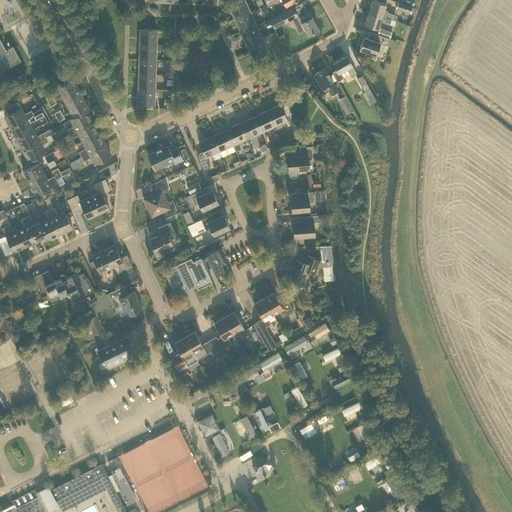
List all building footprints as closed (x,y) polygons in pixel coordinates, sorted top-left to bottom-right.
[(244,0),(236,0),(228,4),(234,18),(250,11),(244,0)] [(385,14),(382,13),(386,3),(376,0),(372,0),(369,11),(391,19),(393,14),(386,11),(385,14)] [(397,2),(395,8),(414,14),(416,8),(403,4),(397,2)] [(286,22),(293,18),(296,25),(295,25),(299,33),(306,30),(308,34),(318,29),(312,16),(311,16),(309,11),(302,15),(299,17),(293,7),(282,13),(286,22)] [(256,24),(250,11),(234,18),(240,31),(256,24)] [(378,28),(381,18),(384,19),(383,21),(394,25),(396,20),(391,19),(369,11),(365,24),(378,28)] [(281,14),(270,19),(273,25),(284,19),(281,14)] [(262,38),(256,24),(240,31),(247,45),(262,38)] [(390,37),(391,31),(380,27),(378,33),(390,37)] [(156,44),(157,29),(140,28),(139,43),(156,44)] [(368,37),(364,36),(359,49),(367,51),(366,54),(373,56),(374,53),(376,54),(379,42),(394,47),(396,40),(389,38),(370,32),(368,37)] [(0,70),(20,60),(13,46),(6,49),(0,38),(0,70)] [(262,38),(247,45),(253,58),(268,51),(262,38)] [(156,44),(139,43),(139,58),(156,59),(156,44)] [(165,50),(165,58),(173,59),(173,50),(165,50)] [(352,65),(347,55),(333,63),(337,69),(332,72),(338,81),(344,77),(341,71),(347,68),(351,76),(356,73),(352,65)] [(156,59),(139,58),(138,73),(155,74),(156,59)] [(333,81),(325,67),(314,73),(317,78),(311,81),(318,94),(324,91),(322,88),(327,85),(332,94),(338,90),(333,81)] [(138,73),(138,88),(155,88),(155,74),(138,73)] [(371,103),(376,100),(362,75),(357,78),(371,103)] [(73,78),(57,87),(61,94),(77,86),(73,78)] [(61,94),(65,102),(81,93),(77,86),(61,94)] [(154,104),(155,88),(138,88),(137,103),(154,104)] [(65,102),(69,109),(85,101),(81,93),(65,102)] [(85,101),(69,109),(73,117),(86,110),(87,110),(89,109),(85,101)] [(290,113),(285,116),(280,104),(266,110),(274,126),(286,120),(288,125),(294,122),(290,113)] [(350,104),(344,108),(345,109),(347,113),(353,109),(351,105),(350,104)] [(31,109),(31,110),(24,114),(20,107),(5,116),(11,127),(42,110),(39,105),(31,109)] [(33,129),(29,123),(44,114),(42,110),(11,127),(17,138),(33,129)] [(86,110),(73,117),(70,118),(74,125),(67,129),(69,134),(93,121),(87,110),(86,110)] [(274,126),(266,110),(253,116),(260,132),(274,126)] [(260,132),(253,116),(239,123),(247,138),(260,132)] [(69,134),(72,138),(79,134),(83,141),(99,132),(93,121),(69,134)] [(236,150),(241,148),(238,142),(247,138),(239,123),(226,129),(233,144),(236,150)] [(36,136),(33,129),(17,138),(23,149),(46,137),(45,136),(43,132),(36,136)] [(212,135),(220,151),(233,144),(226,129),(212,135)] [(83,141),(86,148),(79,151),(81,156),(105,143),(99,132),(83,141)] [(212,154),(214,159),(222,155),(220,151),(212,135),(199,141),(203,151),(197,154),(203,169),(205,168),(210,165),(206,157),(212,154)] [(41,145),(48,141),(46,137),(23,149),(29,160),(45,152),(41,145)] [(84,160),(91,156),(95,163),(111,154),(105,143),(81,156),(82,156),(78,158),(80,162),(84,160)] [(170,150),(167,145),(148,154),(155,169),(174,160),(176,163),(183,160),(177,147),(170,150)] [(300,155),(287,156),(288,171),(288,172),(289,174),(289,175),(290,175),(291,176),(292,176),(293,177),(294,176),(295,176),(296,176),(297,175),(297,174),(297,173),(298,172),(298,171),(297,170),(309,170),(308,157),(313,156),(312,145),(299,146),(300,155)] [(75,160),(69,163),(72,169),(78,166),(77,164),(75,160)] [(223,162),(218,165),(221,171),(226,168),(223,162)] [(27,179),(43,171),(39,163),(23,171),(27,179)] [(47,178),(43,171),(27,179),(31,187),(47,178)] [(51,186),(47,178),(31,187),(35,194),(51,186)] [(105,178),(94,184),(98,192),(90,195),(99,213),(109,208),(102,193),(110,189),(105,178)] [(152,216),(165,210),(167,214),(178,209),(174,201),(168,203),(163,192),(169,190),(163,178),(148,185),(152,194),(144,197),(152,216)] [(198,181),(187,186),(191,194),(201,189),(202,189),(198,181)] [(204,195),(201,189),(191,194),(190,194),(195,205),(199,203),(202,210),(218,203),(213,191),(204,195)] [(324,189),(314,191),(315,200),(325,199),(324,189)] [(298,191),(299,197),(291,198),(292,211),(309,210),(309,201),(313,201),(312,190),(298,191)] [(67,199),(72,211),(82,206),(88,218),(99,213),(90,195),(80,200),(77,194),(67,199)] [(24,202),(20,204),(23,211),(24,214),(25,217),(30,215),(28,211),(27,209),(24,202)] [(65,211),(57,214),(54,207),(49,209),(61,233),(72,227),(65,211)] [(49,218),(42,221),(41,222),(48,235),(49,238),(61,233),(49,209),(45,211),(49,218)] [(212,214),(201,219),(205,229),(210,227),(214,235),(230,227),(224,215),(214,220),(212,214)] [(293,223),(293,224),(292,226),(292,229),(294,231),(294,237),(315,235),(313,221),(320,221),(320,214),(306,216),(306,222),(293,223)] [(30,215),(25,217),(36,241),(48,235),(41,222),(42,221),(40,219),(33,222),(30,215)] [(191,215),(185,218),(188,224),(194,221),(191,215)] [(21,219),(24,226),(17,229),(25,246),(36,241),(25,217),(21,219)] [(158,227),(161,234),(150,239),(156,251),(173,243),(169,236),(175,233),(170,222),(158,227)] [(7,225),(2,227),(0,228),(0,232),(1,234),(5,233),(6,235),(13,251),(25,246),(17,229),(10,233),(7,225)] [(325,245),(320,246),(321,260),(327,259),(327,265),(332,265),(332,263),(333,263),(331,244),(325,245)] [(127,254),(121,257),(115,245),(103,250),(112,267),(118,264),(120,270),(132,264),(127,254)] [(228,266),(218,248),(206,254),(208,257),(202,260),(201,257),(193,261),(191,257),(168,268),(170,271),(166,273),(173,288),(184,289),(185,289),(185,288),(186,288),(186,287),(186,286),(186,285),(190,283),(192,287),(197,285),(198,288),(212,281),(206,269),(212,266),(215,273),(228,266)] [(95,260),(89,263),(97,279),(103,276),(101,272),(112,267),(103,250),(92,255),(95,260)] [(286,278),(304,284),(309,270),(315,272),(320,260),(307,256),(305,262),(293,258),(286,278)] [(327,265),(323,266),(324,279),(333,279),(332,265),(327,265)] [(60,276),(60,277),(54,281),(48,269),(40,273),(34,276),(41,292),(47,289),(50,296),(58,292),(61,297),(69,293),(71,297),(79,294),(81,298),(95,292),(88,277),(86,278),(83,272),(76,276),(75,273),(67,277),(65,274),(65,273),(64,273),(63,272),(62,272),(61,273),(60,274),(60,275),(60,276)] [(127,294),(125,291),(127,291),(125,285),(108,292),(115,307),(122,304),(127,315),(142,308),(134,291),(127,294)] [(5,289),(11,304),(20,300),(13,286),(5,289)] [(283,316),(287,314),(294,310),(288,299),(281,303),(274,292),(264,297),(273,314),(279,310),(283,316)] [(254,303),(267,326),(271,323),(267,317),(273,314),(264,297),(254,303)] [(243,336),(248,333),(235,311),(225,317),(234,333),(240,330),(243,336)] [(94,335),(103,330),(96,314),(87,319),(94,335)] [(301,316),(296,318),(300,325),(305,322),(303,319),(301,316)] [(222,336),(217,338),(223,348),(232,343),(228,336),(234,333),(225,317),(214,323),(222,336)] [(318,334),(331,326),(326,318),(313,326),(318,334)] [(268,348),(274,345),(261,323),(256,327),(268,348)] [(206,341),(202,343),(195,330),(185,336),(198,359),(211,351),(206,341)] [(298,354),(303,351),(300,345),(306,341),(302,335),(285,344),(288,351),(295,348),(298,354)] [(128,358),(125,351),(126,347),(131,344),(127,336),(98,350),(103,362),(106,361),(109,367),(128,358)] [(179,369),(198,359),(185,336),(175,342),(179,349),(170,354),(179,369)] [(326,347),(331,362),(339,360),(335,344),(326,347)] [(269,374),(291,362),(282,346),(260,358),(269,374)] [(218,351),(222,358),(227,355),(223,348),(218,351)] [(222,358),(218,351),(213,354),(217,361),(222,358)] [(301,358),(295,361),(303,375),(309,371),(301,358)] [(240,380),(260,371),(256,363),(236,372),(240,380)] [(185,371),(179,374),(183,382),(189,379),(185,371)] [(345,391),(351,388),(344,371),(337,374),(345,391)] [(302,404),(309,399),(298,382),(291,386),(302,404)] [(220,390),(222,397),(240,391),(237,384),(220,390)] [(263,429),(271,425),(261,405),(254,408),(263,429)] [(242,438),(257,431),(249,411),(234,418),(242,438)] [(201,425),(203,430),(209,432),(218,427),(211,415),(202,420),(201,425)] [(306,436),(318,430),(312,419),(300,425),(306,436)] [(362,437),(371,432),(366,422),(356,426),(362,437)] [(356,444),(347,448),(352,457),(360,453),(356,444)] [(385,447),(365,459),(369,465),(389,453),(385,447)] [(337,448),(327,454),(334,467),(345,461),(337,448)] [(268,452),(254,453),(256,469),(270,467),(268,452)] [(371,466),(377,476),(388,469),(383,459),(371,466)] [(350,468),(356,476),(364,471),(359,462),(350,468)] [(119,511),(137,511),(135,508),(128,511),(125,511),(101,464),(16,507),(14,503),(0,511),(45,511),(59,505),(56,499),(101,476),(119,511)] [(119,477),(116,471),(112,473),(127,504),(135,499),(123,475),(119,477)] [(396,472),(383,479),(387,489),(392,487),(396,495),(405,491),(396,472)] [(410,495),(395,509),(398,511),(403,511),(406,509),(409,511),(419,503),(410,495)] [(363,498),(345,507),(347,511),(368,511),(370,511),(363,498)]
